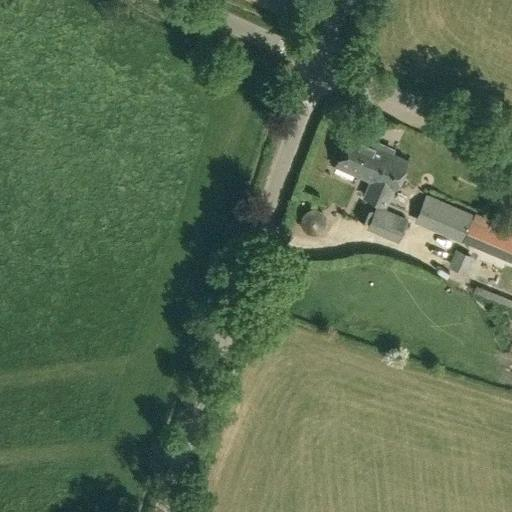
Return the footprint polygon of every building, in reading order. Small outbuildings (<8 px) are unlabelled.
[(392,186),(395,187),(407,158),(387,150),(388,147),(348,130),(334,164),(371,180),(364,195),(385,204),(392,186)] [(420,215),(463,234),(470,219),(470,217),(427,198),(420,215)] [(368,223),(404,239),(414,218),(378,202),(368,223)] [(372,211),(362,208),(358,219),(367,222),(372,211)] [(301,218),(300,224),(302,229),(304,232),(308,234),(313,235),(317,234),(321,231),(324,227),(325,223),(324,217),(321,213),(315,210),(309,210),(304,213),(301,218)] [(462,238),(510,259),(511,254),(511,237),(470,219),(463,234),(462,238)] [(415,245),(411,255),(427,260),(430,251),(415,245)] [(453,264),(472,274),(482,257),(463,246),(453,264)]
